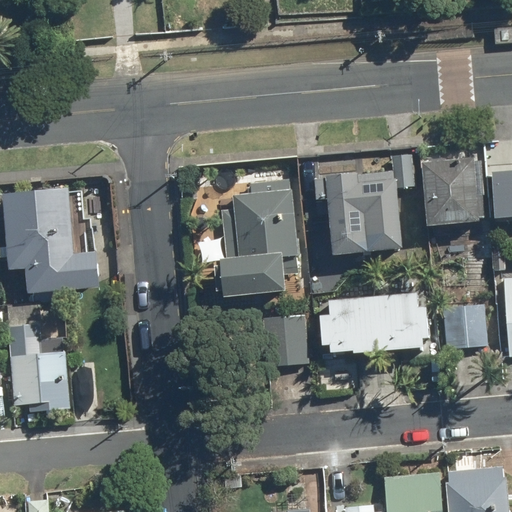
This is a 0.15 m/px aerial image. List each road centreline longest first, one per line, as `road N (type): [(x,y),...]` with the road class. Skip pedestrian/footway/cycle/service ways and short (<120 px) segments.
road 1 (tertiary): [(511,74),(135,106)]
road 2 (residential): [(170,443),(511,410)]
road 3 (residential): [(170,443),(135,106)]
road 4 (residential): [(0,458),(170,443)]
road 5 (tertiary): [(135,106),(0,118)]
